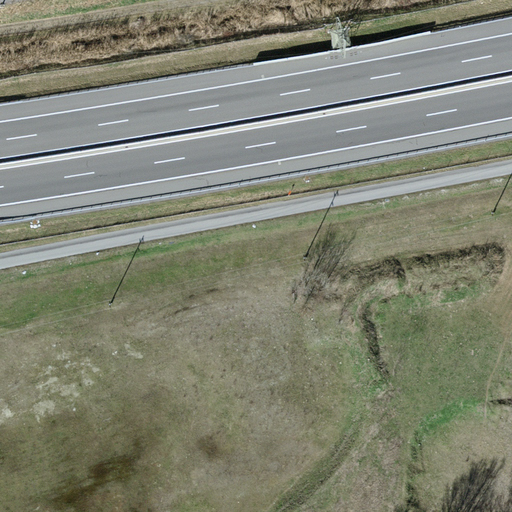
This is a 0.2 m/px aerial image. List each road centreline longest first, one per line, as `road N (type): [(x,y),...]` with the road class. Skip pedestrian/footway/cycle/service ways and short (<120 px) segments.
road 1 (motorway): [(511,50),(0,139)]
road 2 (motorway): [(0,187),(511,99)]
